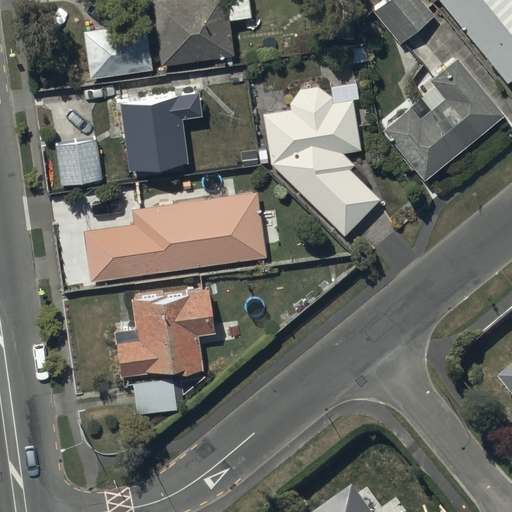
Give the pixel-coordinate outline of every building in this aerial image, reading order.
[(150,0),(159,63),(232,53),(227,18),(249,15),(246,0),(150,0)] [(433,14),(421,0),(381,0),(371,8),(398,42),(433,14)] [(511,0),(438,0),(506,81),(511,76),(511,0)] [(144,23),(83,32),(89,79),(151,70),(144,23)] [(423,179),(503,112),(456,57),(428,80),(443,97),(418,118),(408,106),(381,129),(423,179)] [(289,108),(262,112),(266,146),(258,147),(260,162),(268,161),(343,234),(378,199),(347,168),(353,163),(341,151),(359,148),(351,99),(331,102),(330,97),(318,85),(298,87),(288,101),(289,108)] [(195,88),(114,98),(118,132),(122,132),(127,169),(187,161),(181,116),(199,114),(195,88)] [(96,138),(55,143),(59,184),(100,179),(96,138)] [(133,225),(84,232),(91,282),(267,258),(258,192),(131,209),(133,225)] [(132,325),(113,327),(118,375),(145,372),(145,369),(175,366),(175,371),(201,368),(197,333),(214,331),(209,288),(129,297),(132,325)] [(511,393),(511,369),(500,378),(511,393)] [(170,376),(131,381),(136,414),(175,408),(170,376)] [(368,511),(354,493),(328,511),(368,511)]
